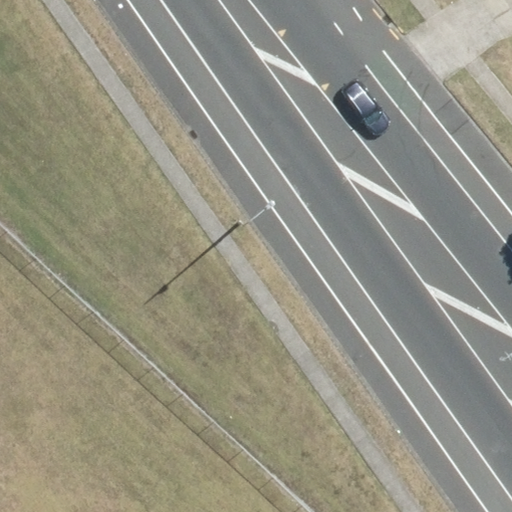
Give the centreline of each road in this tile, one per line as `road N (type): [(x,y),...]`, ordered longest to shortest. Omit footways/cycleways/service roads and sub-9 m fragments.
road 1 (secondary): [(511,456),(182,0)]
road 2 (secondary): [(287,0),(511,286)]
